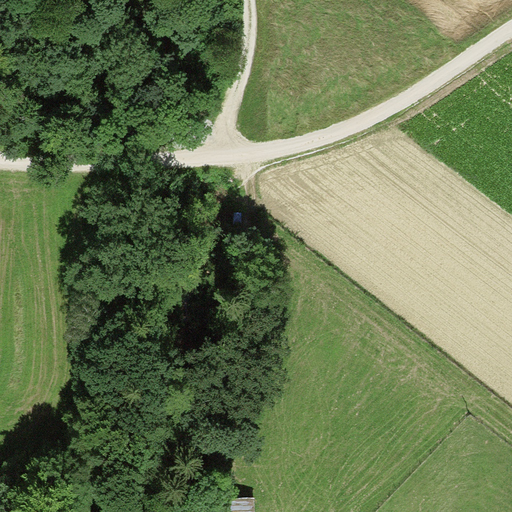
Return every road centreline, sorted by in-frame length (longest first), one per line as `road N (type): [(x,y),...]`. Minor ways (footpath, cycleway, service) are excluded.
road 1 (track): [(0,159),(69,166),(267,151),(344,129),(408,98),(511,28)]
road 2 (track): [(247,0),(251,32),(214,156)]
